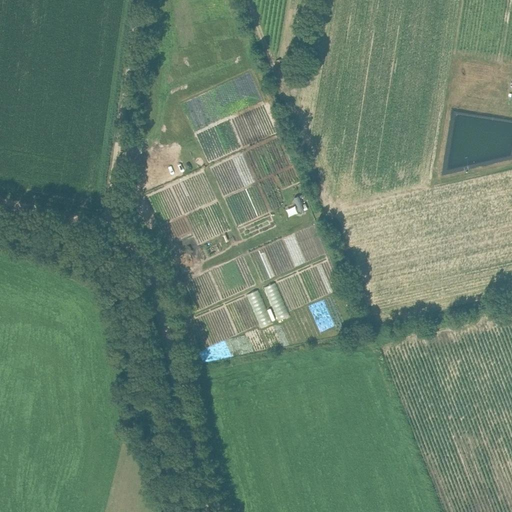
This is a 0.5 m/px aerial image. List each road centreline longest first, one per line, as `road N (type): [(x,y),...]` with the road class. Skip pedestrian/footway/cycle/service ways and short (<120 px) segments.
road 1 (track): [(210,511),(148,270),(119,233),(103,226)]
road 2 (track): [(103,226),(139,0)]
